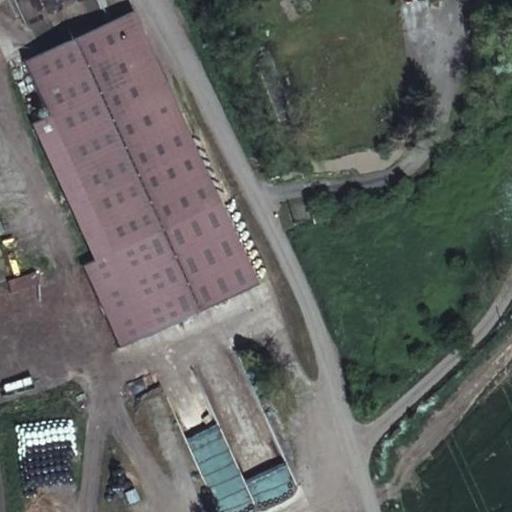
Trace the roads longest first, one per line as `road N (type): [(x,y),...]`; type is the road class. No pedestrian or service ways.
road 1 (unclassified): [(369,431),(180,0)]
road 2 (unclassified): [(369,431),(494,314),(511,247)]
